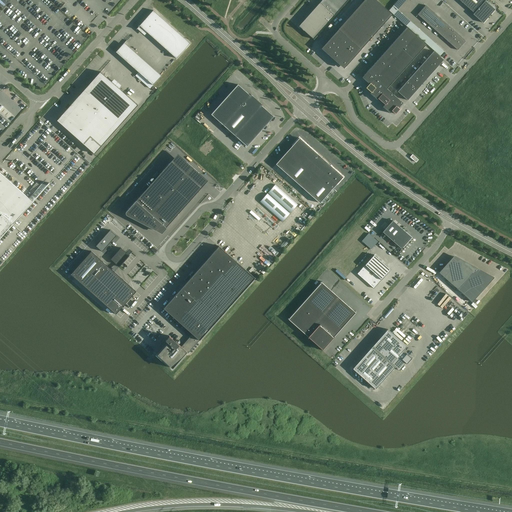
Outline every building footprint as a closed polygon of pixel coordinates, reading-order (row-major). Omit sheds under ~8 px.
[(348,0),(321,0),(299,26),(313,39),(334,15),(348,0)] [(332,38),(323,48),(325,50),(325,51),(326,51),(327,50),(329,52),(327,54),(328,53),(333,57),(332,58),(333,59),(333,58),(338,62),(337,63),(338,63),(339,61),(341,63),(340,64),(341,65),(341,64),(343,67),(352,56),(354,57),(392,14),(375,0),(364,0),(331,37),(332,38)] [(394,0),(388,8),(429,42),(433,38),(397,8),(403,0),(394,0)] [(486,0),(460,0),(475,13),(474,14),(484,23),(496,9),(486,1),(486,0)] [(425,5),(417,14),(457,50),(465,41),(425,5)] [(190,43),(153,10),(140,25),(139,24),(137,26),(145,33),(146,32),(176,59),(190,43)] [(426,44),(407,27),(362,77),(369,84),(366,88),(371,92),(370,93),(377,100),(378,99),(384,104),(382,107),(390,113),(392,111),(395,114),(399,109),(398,108),(403,103),(387,89),(426,44)] [(149,86),(161,72),(124,39),(116,49),(139,68),(134,73),(149,86)] [(443,60),(433,51),(397,91),(407,100),(443,60)] [(57,120),(94,154),(138,105),(100,72),(57,120)] [(247,146),(273,116),(238,84),(211,114),(247,146)] [(15,117),(3,107),(0,110),(0,113),(11,123),(15,117)] [(276,164),(320,203),(343,177),(300,138),(276,164)] [(207,141),(199,149),(205,156),(213,148),(207,141)] [(126,212),(125,213),(125,214),(126,214),(126,215),(127,215),(156,231),(162,224),(166,228),(201,188),(171,161),(126,211),(126,212)] [(0,235),(11,223),(13,224),(33,202),(0,172),(0,235)] [(31,194),(34,197),(47,183),(43,180),(31,194)] [(299,204),(275,184),(268,193),(291,213),(299,204)] [(393,220),(382,232),(401,249),(411,237),(393,220)] [(102,251),(116,235),(110,230),(96,246),(102,251)] [(369,233),(362,241),(371,249),(378,241),(374,238),(369,233)] [(173,340),(169,336),(165,340),(168,342),(161,350),(157,355),(172,368),(186,352),(188,353),(200,340),(253,280),(255,278),(219,246),(163,308),(179,322),(192,334),(181,346),(173,340)] [(121,248),(111,259),(116,264),(126,253),(121,248)] [(91,251),(71,274),(116,314),(136,291),(91,251)] [(357,274),(374,288),(390,269),(374,255),(357,274)] [(442,268),(439,272),(472,302),(483,290),(482,289),(490,281),(486,277),(486,276),(483,273),(482,274),(476,268),(472,273),(462,263),(462,262),(459,259),(458,260),(454,256),(443,269),(442,268)] [(321,282),(288,319),(307,336),(322,349),(327,344),(355,312),(321,282)] [(353,369),(375,389),(395,367),(398,370),(399,369),(404,364),(405,362),(407,363),(411,358),(406,353),(405,355),(402,351),(406,346),(388,329),(353,369)]
